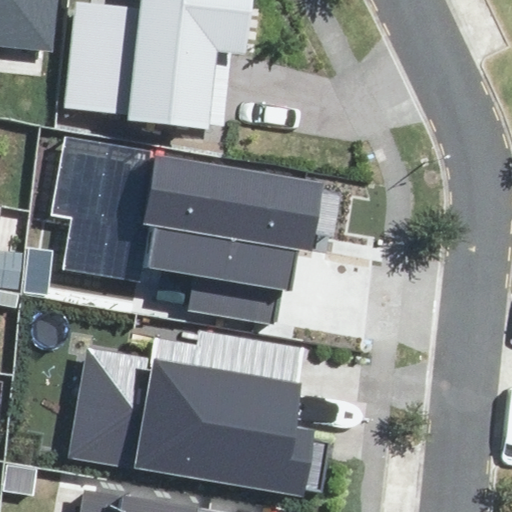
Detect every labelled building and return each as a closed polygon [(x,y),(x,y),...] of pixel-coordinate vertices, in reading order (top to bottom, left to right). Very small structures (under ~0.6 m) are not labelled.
[(0,0),(0,63),(34,67),(39,0),(0,0)] [(69,0),(60,101),(213,115),(220,38),(259,42),(262,0),(69,0)] [(150,212),(142,265),(288,287),(305,173),(118,145),(109,206),(150,212)] [(82,325),(64,433),(274,469),(292,361),(82,325)] [(116,477),(110,511),(278,511),(280,502),(116,477)]
